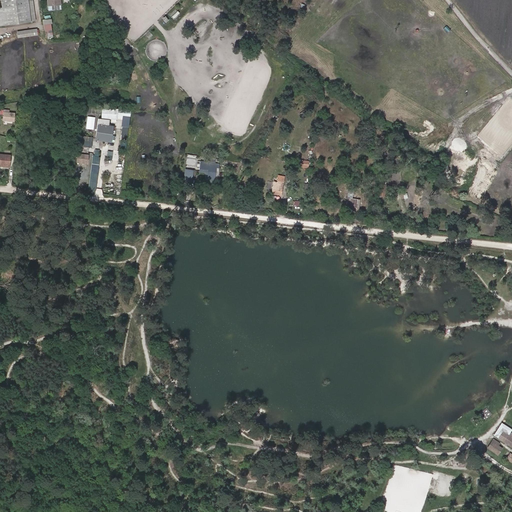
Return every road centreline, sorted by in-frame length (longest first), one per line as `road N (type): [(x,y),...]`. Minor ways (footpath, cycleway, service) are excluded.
road 1 (track): [(166,208),(511,246)]
road 2 (track): [(0,190),(166,208)]
